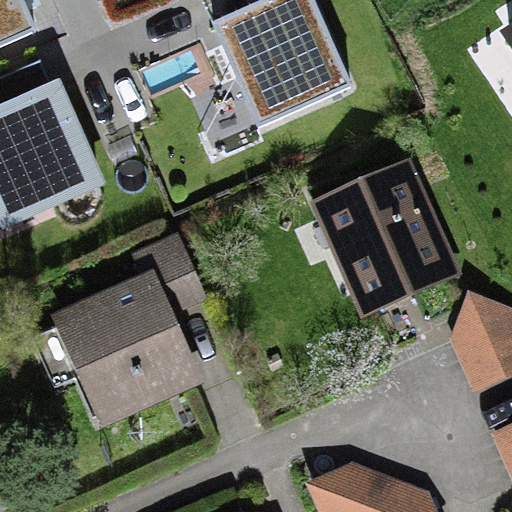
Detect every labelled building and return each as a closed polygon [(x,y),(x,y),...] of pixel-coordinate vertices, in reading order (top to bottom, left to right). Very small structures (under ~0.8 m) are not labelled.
[(0,0),(0,46),(35,32),(20,0),(0,0)] [(223,0),(231,18),(213,26),(258,128),(350,88),(311,0),(223,0)] [(0,112),(0,205),(8,224),(98,184),(56,88),(0,112)] [(367,305),(446,270),(404,173),(324,208),(367,305)] [(104,415),(191,376),(163,312),(200,296),(175,241),(139,257),(151,285),(63,324),(104,415)] [(477,387),(511,370),(511,317),(510,314),(471,299),(455,338),(477,387)] [(511,467),(511,428),(498,435),(511,467)] [(431,511),(425,497),(350,469),(312,486),(323,511),(431,511)]
